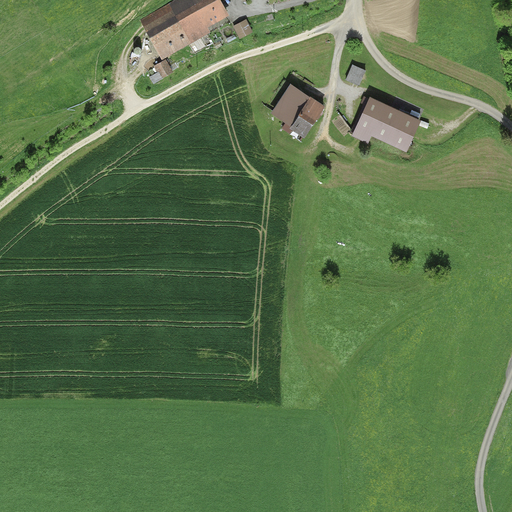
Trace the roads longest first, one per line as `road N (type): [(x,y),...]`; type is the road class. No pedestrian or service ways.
road 1 (track): [(359,18),(240,54),(65,155),(0,206)]
road 2 (track): [(354,91),(439,125),(457,123),(479,105)]
